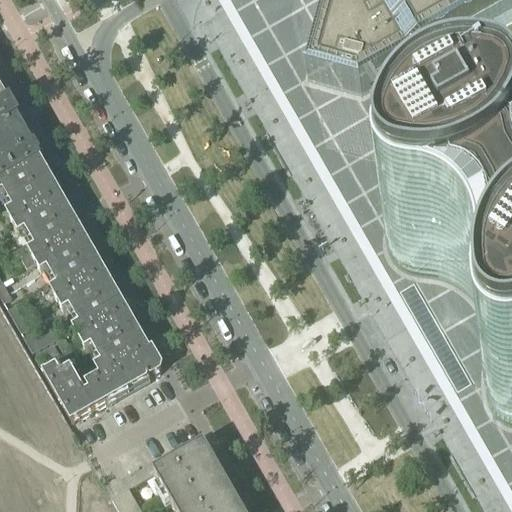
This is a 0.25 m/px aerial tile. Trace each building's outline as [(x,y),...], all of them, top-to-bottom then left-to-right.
[(511,0),(306,0),(261,26),(327,141),(390,250),(389,252),(389,255),(389,258),(389,262),(390,265),(391,268),(392,271),(394,274),(395,276),(397,279),(400,281),(402,283),(405,285),(408,286),(411,287),(434,328),(433,329),(432,329),(430,330),(429,331),(429,332),(428,333),(428,335),(428,336),(429,337),(429,339),(430,340),(432,340),(433,341),(434,341),(436,341),(437,340),(438,339),(439,339),(440,338),(450,357),(449,357),(448,357),(447,358),(446,359),(445,360),(444,361),(444,363),(444,364),(445,366),(446,367),(447,368),(448,368),(449,369),(451,369),(452,369),(453,368),(454,367),(455,366),(456,366),(511,463),(511,0)] [(0,118),(10,113),(11,112),(5,102),(1,102),(0,99),(0,118)] [(0,186),(37,165),(39,164),(38,162),(21,133),(17,125),(18,125),(16,121),(15,122),(10,113),(0,118),(0,186)] [(0,198),(3,197),(9,206),(47,185),(46,185),(47,181),(37,165),(0,186),(0,198)] [(8,220),(14,230),(60,204),(50,188),(47,187),(47,186),(47,185),(9,206),(15,216),(8,220)] [(26,235),(31,245),(69,224),(68,223),(69,220),(60,204),(14,230),(19,239),(26,235)] [(37,255),(21,265),(27,274),(36,269),(82,243),(72,226),(69,225),(69,224),(31,245),(37,255)] [(48,274),(53,284),(91,262),(90,262),(91,258),(82,243),(36,269),(41,278),(48,274)] [(52,297),(58,307),(104,281),(94,265),(91,264),(91,263),(91,262),(53,284),(59,294),(52,297)] [(70,313),(75,323),(113,301),(112,300),(113,297),(104,281),(58,307),(63,317),(70,313)] [(13,286),(11,282),(2,288),(4,291),(13,286)] [(0,302),(3,309),(12,304),(0,283),(0,302)] [(74,336),(80,346),(126,320),(117,304),(113,303),(114,301),(113,301),(75,323),(81,332),(74,336)] [(7,315),(21,339),(29,334),(15,310),(7,315)] [(92,351),(98,361),(135,340),(135,339),(134,339),(135,336),(126,320),(80,346),(85,355),(92,351)] [(22,342),(32,358),(59,342),(55,335),(35,346),(31,338),(22,342)] [(96,375),(101,385),(116,376),(130,368),(148,358),(139,342),(135,341),(136,340),(135,340),(98,361),(103,371),(96,375)] [(57,348),(70,370),(77,366),(65,343),(57,348)] [(35,363),(38,370),(58,358),(54,352),(52,351),(36,360),(35,363)] [(148,359),(148,358),(130,368),(142,389),(159,379),(160,374),(152,359),(151,360),(150,360),(149,359),(148,359)] [(130,368),(116,376),(127,397),(142,389),(130,368)] [(91,399),(84,403),(91,417),(113,405),(101,385),(95,388),(86,372),(78,377),(87,393),(91,399)] [(91,417),(84,403),(69,378),(59,384),(55,376),(45,382),(72,428),(91,417)] [(116,376),(101,385),(113,405),(127,397),(116,376)] [(153,480),(168,507),(220,478),(204,450),(185,461),(184,459),(175,464),(176,466),(153,480)] [(168,507),(171,511),(217,511),(234,503),(220,478),(168,507)] [(111,504),(115,511),(138,511),(128,494),(111,504)] [(217,511),(239,511),(234,503),(217,511)]
